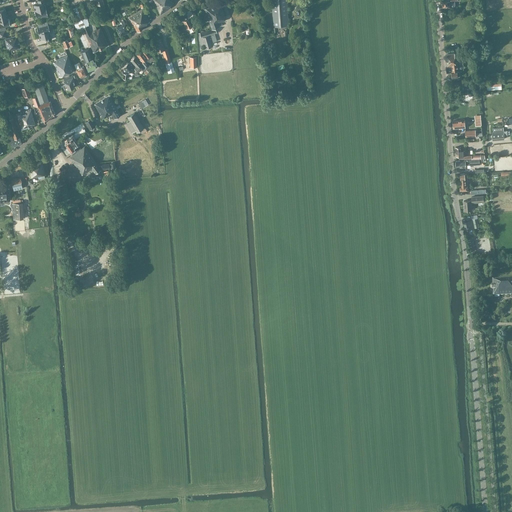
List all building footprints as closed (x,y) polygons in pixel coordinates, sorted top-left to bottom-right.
[(33,5),(35,11),(46,8),(43,0),(40,0),(38,1),(38,4),(33,5)] [(89,0),(91,2),(94,1),(100,19),(108,17),(102,0),(89,0)] [(153,0),(160,14),(170,7),(169,5),(173,3),(171,0),(153,0)] [(272,0),(274,27),(289,26),(288,23),(286,0),(272,0)] [(454,1),(458,1),(458,0),(439,0),(440,5),(439,5),(440,9),(451,8),(451,7),(453,7),(454,7),(454,6),(455,5),(455,4),(454,1)] [(225,16),(221,3),(205,9),(212,29),(200,33),(197,33),(199,50),(212,47),(211,43),(217,41),(214,33),(217,33),(215,28),(219,27),(218,23),(225,21),(224,16),(225,16)] [(86,18),(82,6),(81,7),(72,9),(75,21),(73,22),(85,48),(89,46),(89,47),(91,46),(93,52),(108,45),(100,28),(97,29),(93,21),(89,23),(87,17),(86,18)] [(48,17),(46,8),(35,11),(34,11),(36,17),(41,15),(42,18),(48,17)] [(142,9),(129,17),(137,32),(143,28),(142,27),(147,25),(146,23),(149,21),(142,9)] [(195,26),(191,17),(183,21),(186,28),(192,26),(192,27),(195,26)] [(116,27),(120,36),(128,32),(122,18),(119,19),(120,22),(121,21),(122,25),(118,27),(118,26),(116,27)] [(0,21),(0,28),(1,31),(6,29),(5,26),(10,25),(8,19),(0,21)] [(38,33),(39,33),(49,31),(48,25),(47,22),(38,24),(39,27),(37,28),(38,33)] [(51,39),(49,31),(39,33),(40,39),(45,38),(46,41),(51,39)] [(17,36),(5,39),(8,51),(20,48),(17,36)] [(162,51),(166,63),(165,63),(168,73),(174,71),(167,49),(164,50),(161,39),(156,41),(157,43),(155,44),(157,52),(162,51)] [(97,67),(95,60),(93,61),(89,48),(81,51),(88,70),(97,67)] [(154,60),(152,56),(151,57),(150,55),(149,53),(148,53),(145,49),(144,50),(143,51),(137,55),(142,62),(148,72),(152,68),(150,65),(149,65),(145,60),(147,59),(149,62),(150,62),(154,60)] [(454,54),(446,55),(446,58),(445,58),(446,67),(451,67),(452,77),(457,77),(457,80),(459,80),(458,72),(457,62),(455,62),(454,54)] [(54,64),(59,77),(74,71),(67,55),(56,60),(56,61),(57,63),(54,64)] [(141,69),(144,72),(145,73),(147,72),(148,72),(146,70),(135,57),(131,61),(136,66),(134,68),(137,72),(141,69)] [(175,66),(175,69),(183,67),(182,64),(181,59),(173,60),(175,66)] [(79,63),(72,65),(75,74),(77,73),(78,75),(80,74),(81,77),(83,76),(84,76),(84,77),(86,75),(86,74),(87,74),(86,73),(87,73),(86,71),(85,71),(83,66),(81,67),(79,63)] [(124,67),(129,73),(131,71),(134,74),(136,75),(137,74),(128,63),(124,67)] [(74,81),(72,76),(67,77),(68,79),(64,81),(66,84),(64,85),(65,88),(68,87),(69,89),(73,87),(73,86),(75,85),(74,82),(74,81)] [(31,79),(37,96),(40,95),(42,100),(48,98),(42,82),(40,83),(37,77),(31,79)] [(30,94),(27,86),(21,89),(24,96),(30,94)] [(37,96),(32,98),(35,107),(38,106),(44,122),(45,122),(54,115),(54,113),(50,101),(49,102),(48,98),(42,100),(40,95),(37,96)] [(112,114),(114,119),(120,115),(109,95),(94,104),(103,118),(106,116),(107,117),(112,114)] [(35,124),(30,109),(16,114),(21,130),(32,126),(32,125),(35,124)] [(9,111),(5,112),(14,139),(20,138),(12,114),(10,114),(9,111)] [(133,114),(126,118),(134,132),(141,128),(133,114)] [(91,119),(85,122),(89,129),(95,126),(91,119)] [(465,120),(464,120),(452,121),(452,129),(465,128),(465,127),(466,127),(467,126),(467,124),(466,123),(466,120),(465,120)] [(110,126),(113,139),(122,137),(121,135),(117,136),(115,125),(110,126)] [(503,127),(493,128),(493,131),(492,132),(493,140),(504,139),(504,137),(507,137),(507,131),(504,131),(503,127)] [(22,144),(20,139),(14,141),(12,135),(8,137),(10,142),(11,146),(14,146),(14,147),(22,144)] [(66,147),(72,155),(81,149),(73,137),(72,137),(70,138),(70,140),(65,143),(64,144),(65,144),(63,146),(65,148),(66,147)] [(69,157),(82,175),(86,172),(92,169),(95,174),(100,170),(84,147),(81,149),(72,155),(69,157)] [(485,158),(485,155),(480,155),(471,156),(471,155),(465,156),(465,150),(461,151),(461,147),(456,147),(456,157),(459,156),(459,160),(485,158)] [(460,160),(460,161),(456,161),(456,167),(457,167),(457,171),(466,170),(465,163),(467,162),(467,159),(460,160)] [(32,178),(38,176),(38,180),(45,178),(44,175),(46,175),(43,161),(28,164),(30,174),(31,174),(32,178)] [(460,191),(469,190),(467,174),(464,174),(459,174),(460,180),(461,187),(460,187),(460,191)] [(22,185),(21,178),(11,180),(13,187),(22,185)] [(0,201),(10,201),(9,188),(0,189),(0,201)] [(464,201),(464,211),(471,210),(471,203),(484,202),(483,196),(471,197),(472,200),(464,201)] [(23,219),(22,203),(12,204),(13,220),(23,219)] [(475,219),(472,220),(463,221),(465,230),(466,237),(468,237),(470,250),(475,249),(473,236),(469,237),(468,230),(476,228),(475,219)] [(511,278),(493,279),(493,286),(492,286),(492,290),(493,290),(493,296),(511,294),(511,278)]
